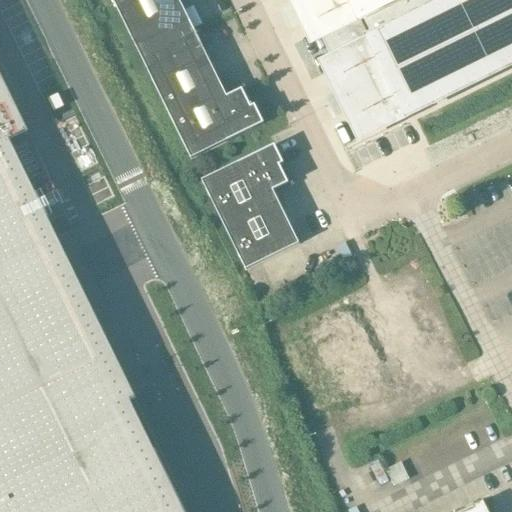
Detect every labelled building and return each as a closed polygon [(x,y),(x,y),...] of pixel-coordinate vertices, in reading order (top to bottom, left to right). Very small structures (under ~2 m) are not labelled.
[(112,0),(141,59),(195,33),(178,0),(112,0)] [(349,0),(359,21),(401,0),(349,0)] [(191,160),(264,124),(255,106),(251,108),(242,90),(227,97),(195,33),(141,59),(191,160)] [(0,89),(0,511),(183,511),(4,144),(21,133),(0,89)] [(284,165),(274,146),(202,182),(246,271),(299,245),(273,192),(288,184),(280,166),(284,165)] [(487,511),(483,502),(462,511),(487,511)]
